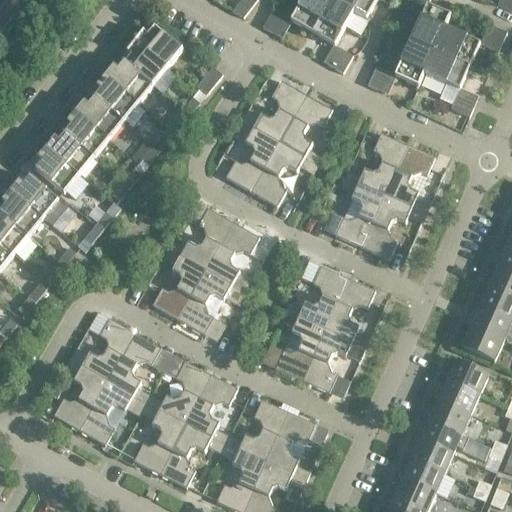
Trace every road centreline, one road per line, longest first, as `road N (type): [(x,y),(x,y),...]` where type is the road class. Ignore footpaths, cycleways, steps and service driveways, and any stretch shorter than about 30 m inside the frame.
road 1 (residential): [(361,434),(87,298),(3,431)]
road 2 (residential): [(421,304),(180,183),(249,46)]
road 3 (residential): [(488,160),(249,46)]
road 4 (residential): [(0,147),(121,0)]
road 5 (residential): [(421,304),(488,160)]
road 6 (residential): [(361,434),(421,304)]
road 7 (residential): [(155,511),(42,454)]
